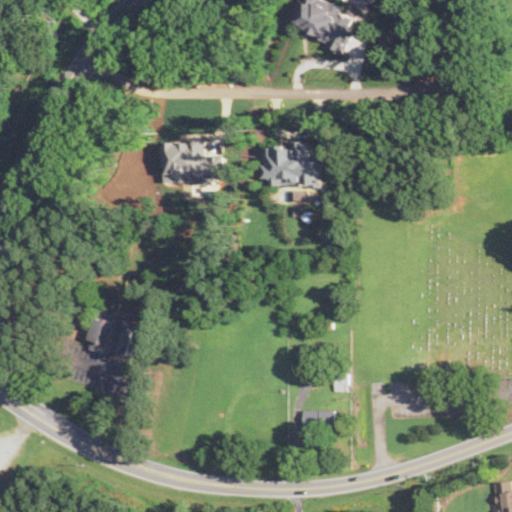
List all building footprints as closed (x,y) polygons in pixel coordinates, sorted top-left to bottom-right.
[(348,6),(335,0),(307,0),(298,21),(328,35),(325,41),(346,51),(356,30),(351,27),(356,17),(345,12),(348,6)] [(324,183),(325,156),(316,156),(316,139),(296,139),(296,146),(268,145),(268,183),(324,183)] [(196,171),(183,171),(182,196),(210,196),(210,184),(226,184),(226,189),(229,189),(230,176),(210,176),(210,153),(196,152),(196,171)] [(128,356),(138,316),(99,306),(89,347),(128,356)] [(349,388),(349,375),(338,375),(338,388),(349,388)] [(305,423),(336,423),(336,407),(305,407),(305,423)] [(511,511),(511,478),(497,480),(501,511),(511,511)]
